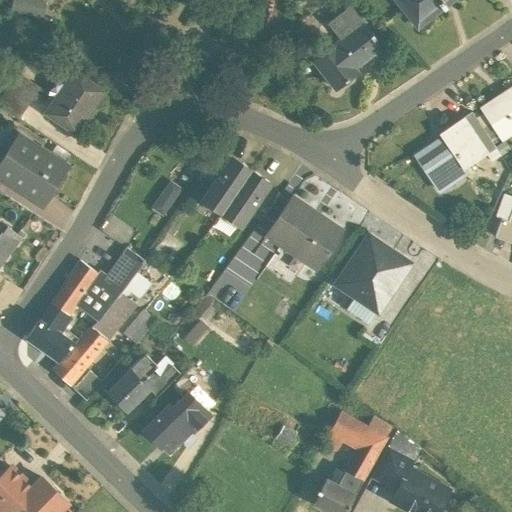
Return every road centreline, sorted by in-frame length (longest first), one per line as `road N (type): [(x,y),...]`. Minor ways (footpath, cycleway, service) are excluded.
road 1 (residential): [(193,111),(148,129),(135,144),(0,355)]
road 2 (unclassified): [(327,155),(511,28)]
road 3 (residential): [(511,280),(478,267),(327,155)]
road 4 (residential): [(150,511),(0,361)]
road 5 (residential): [(327,155),(193,111)]
road 6 (residential): [(236,0),(200,73),(193,111)]
